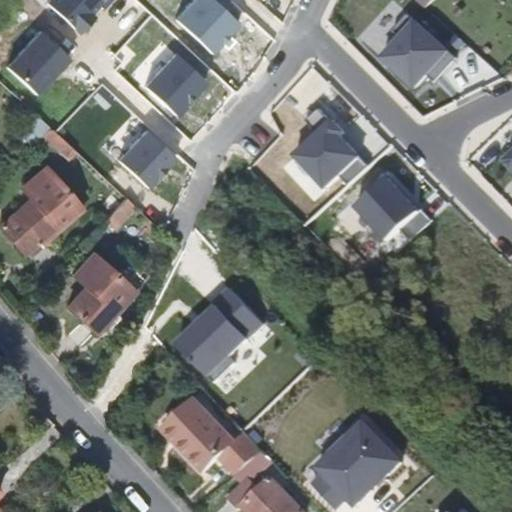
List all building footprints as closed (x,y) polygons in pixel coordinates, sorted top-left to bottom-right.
[(47,0),(80,31),(110,0),(47,0)] [(212,52),(240,22),(216,0),(188,0),(174,16),(212,52)] [(424,89),(456,49),(395,0),(363,40),(424,89)] [(421,0),(418,4),(419,5),(420,4),(425,9),(432,0),(421,0)] [(35,93),(71,58),(42,27),(6,62),(35,93)] [(168,50),(144,89),(184,114),(208,74),(168,50)] [(149,186),(178,155),(145,125),(116,156),(149,186)] [(75,152),(50,129),(41,138),(67,160),(75,152)] [(26,254),(29,257),(41,248),(37,243),(77,209),(66,196),(67,195),(46,170),(21,190),(29,201),(0,225),(25,255),(26,254)] [(392,174),(357,205),(388,240),(423,209),(392,174)] [(112,215),(126,200),(104,179),(91,194),(112,215)] [(114,230),(135,208),(126,200),(112,215),(106,222),(114,230)] [(67,308),(97,336),(136,295),(95,255),(76,275),(87,286),(67,308)] [(177,339),(213,378),(270,325),(234,286),(177,339)] [(0,409),(16,395),(6,384),(0,388),(0,409)] [(265,451),(246,432),(235,442),(195,401),(165,430),(181,447),(173,454),(185,466),(193,459),(205,471),(221,456),(239,475),(265,451)] [(264,414),(246,432),(265,451),(276,463),(281,469),(300,451),(264,414)] [(315,463),(356,508),(407,462),(366,417),(315,463)] [(265,451),(239,475),(237,477),(244,485),(250,479),(254,483),(276,463),(265,451)] [(283,471),(274,479),(282,488),(291,479),(283,471)] [(305,511),(282,488),(274,479),(262,491),(254,483),(250,479),(244,485),(229,499),(240,511),(244,509),(247,511),(305,511)]
